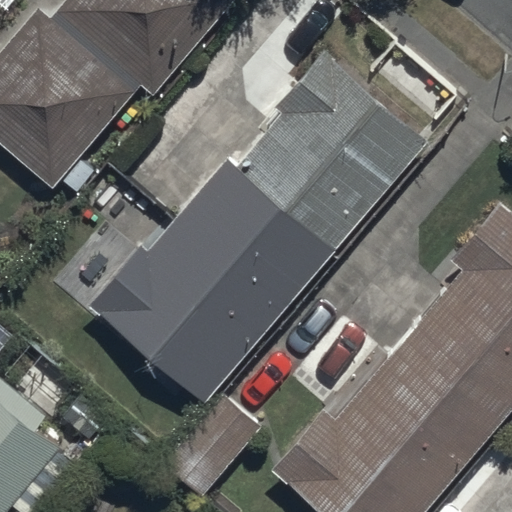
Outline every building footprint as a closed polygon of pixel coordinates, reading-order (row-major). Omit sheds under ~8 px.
[(37,0),(34,0),(0,41),(0,133),(56,180),(141,77),(154,87),(225,0),(66,0),(55,14),(37,0)] [(228,147),(94,299),(203,396),(431,136),(328,41),(272,103),(284,113),(243,160),(228,147)] [(329,511),(417,511),(511,400),(511,211),(498,200),(449,257),(460,267),(335,415),(320,403),(270,462),(329,511)] [(46,412),(0,374),(0,511),(5,511),(63,443),(38,422),(46,412)] [(206,491),(263,421),(224,389),(167,460),(206,491)]
